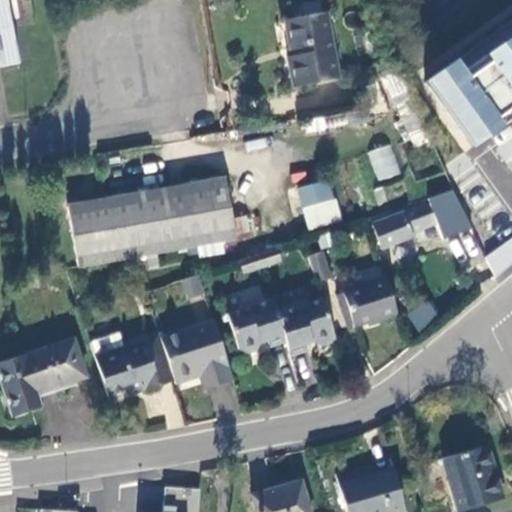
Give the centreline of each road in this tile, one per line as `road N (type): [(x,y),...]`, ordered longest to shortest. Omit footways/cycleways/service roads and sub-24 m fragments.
road 1 (residential): [(109,464),(364,412),(487,314)]
road 2 (residential): [(84,144),(204,123),(180,5),(62,27)]
